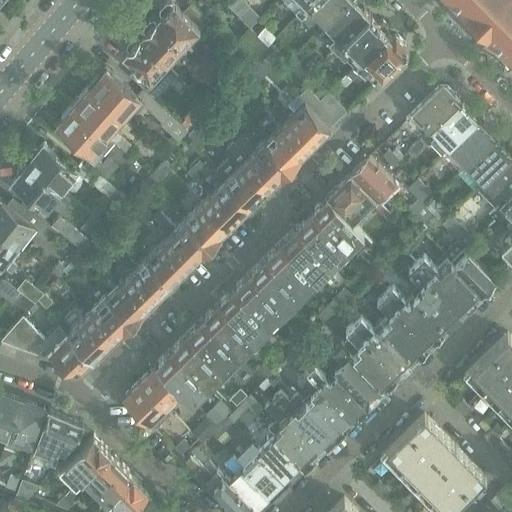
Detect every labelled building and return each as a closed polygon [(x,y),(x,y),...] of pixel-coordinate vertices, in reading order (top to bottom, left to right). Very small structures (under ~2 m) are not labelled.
[(232,0),(228,5),(233,10),(242,0),(232,0)] [(244,0),(242,0),(233,10),(239,16),(250,6),(244,0)] [(289,0),(301,12),(312,0),(289,0)] [(312,0),(301,12),(318,29),(347,0),(312,0)] [(362,0),(347,0),(318,29),(335,47),(370,13),(364,8),(364,1),(362,0)] [(511,0),(459,0),(465,6),(471,12),(486,27),(511,52),(511,0)] [(156,19),(184,46),(209,20),(191,3),(183,12),(171,1),(166,1),(159,8),(159,13),(160,14),(161,14),(156,19)] [(376,20),(370,13),(335,47),(353,65),(388,31),(388,25),(383,20),(376,20)] [(145,32),(140,37),(168,63),(184,46),(156,19),(155,18),(150,18),(143,25),(143,30),(145,32)] [(267,45),(249,27),(237,39),(255,58),(267,45)] [(326,91),(331,96),(360,68),(374,82),(382,74),(406,51),(406,43),(399,37),(396,34),(393,36),(389,31),(388,31),(353,65),(326,91)] [(144,89),(163,106),(167,102),(159,95),(169,85),(158,74),(168,63),(140,37),(138,35),(137,35),(133,35),(127,42),(126,48),(128,49),(123,55),(151,81),(144,89)] [(99,73),(88,85),(127,119),(142,101),(164,123),(172,115),(163,106),(144,89),(138,95),(106,67),(100,74),(99,73)] [(71,102),(72,103),(110,138),(127,119),(88,85),(78,97),(77,96),(71,102)] [(307,85),(298,93),(328,124),(343,109),(331,96),(326,91),(319,98),(307,85)] [(425,122),(430,127),(460,99),(454,93),(447,86),(447,85),(439,85),(439,86),(416,108),(410,114),(421,125),(425,122)] [(288,116),(313,142),(330,126),(328,124),(298,93),(288,103),(294,110),(288,116)] [(443,152),(449,146),(477,117),(467,107),(467,106),(460,99),(430,127),(438,135),(432,141),(443,152)] [(110,138),(72,103),(71,104),(60,116),(61,117),(56,124),(93,157),(100,149),(105,153),(115,142),(110,138)] [(188,126),(202,118),(197,109),(183,117),(188,126)] [(190,132),(201,143),(217,126),(206,115),(190,132)] [(288,116),(265,139),(290,165),(313,142),(288,116)] [(477,117),(449,146),(466,164),(496,135),(479,118),(478,118),(477,117)] [(511,151),(496,135),(466,164),(468,166),(459,174),(474,189),(477,187),(511,152),(511,151)] [(265,139),(249,155),(274,181),(290,165),(265,139)] [(226,177),(225,178),(251,203),(274,181),(249,155),(236,140),(227,148),(227,154),(229,157),(218,167),(226,177)] [(28,161),(64,190),(79,170),(44,141),(37,150),(33,149),(27,157),(28,161)] [(511,152),(477,187),(495,205),(511,187),(511,152)] [(350,173),(374,196),(376,198),(386,188),(389,192),(397,184),(369,154),(350,173)] [(150,177),(157,183),(173,165),(166,159),(150,177)] [(64,190),(28,161),(27,162),(22,162),(16,169),(18,173),(11,181),(47,210),(64,190)] [(91,182),(120,205),(128,196),(99,173),(91,182)] [(328,197),(350,219),(374,196),(350,173),(327,195),(328,197)] [(251,203),(225,178),(209,194),(234,220),(251,203)] [(134,196),(140,202),(155,185),(149,179),(134,196)] [(511,187),(495,205),(511,221),(511,187)] [(0,230),(20,246),(28,236),(31,239),(38,238),(43,242),(51,241),(59,232),(51,225),(13,194),(7,202),(0,196),(0,230)] [(186,217),(211,242),(234,220),(209,194),(186,217)] [(140,202),(134,196),(123,209),(129,214),(140,202)] [(313,213),(346,248),(362,232),(350,219),(328,197),(321,205),(318,205),(314,209),(314,212),(313,213)] [(411,207),(424,221),(433,213),(419,199),(411,207)] [(211,242),(186,217),(176,226),(161,210),(154,217),(161,223),(195,258),(211,242)] [(297,229),(330,263),(346,248),(313,213),(306,220),(302,220),(298,224),(298,227),(297,229)] [(51,225),(59,232),(80,250),(88,241),(58,216),(51,225)] [(473,231),(461,242),(495,277),(511,260),(511,222),(506,229),(501,224),(484,241),(473,231)] [(167,235),(147,255),(172,281),(195,258),(161,223),(158,226),(167,235)] [(281,245),(314,279),(330,263),(297,229),(290,235),(287,235),(283,239),(283,243),(281,245)] [(20,246),(0,230),(0,263),(4,267),(5,265),(13,271),(19,263),(11,257),(20,246)] [(455,261),(452,264),(480,291),(482,290),(481,290),(482,289),(482,290),(495,277),(461,242),(458,239),(445,251),(455,261)] [(267,258),(265,260),(299,294),(314,279),(281,245),(275,250),(271,250),(267,254),(267,258)] [(172,281),(147,255),(131,271),(156,296),(172,281)] [(423,255),(415,262),(461,310),(480,291),(452,264),(448,259),(437,270),(423,255)] [(64,269),(71,276),(81,265),(74,259),(64,269)] [(299,294),(265,260),(259,265),(256,265),(251,269),(252,273),(250,275),(284,309),(299,294)] [(52,271),(58,275),(66,266),(60,261),(52,271)] [(461,310),(415,262),(407,270),(422,285),(414,293),(445,325),(461,310)] [(107,294),(132,319),(156,296),(131,271),(107,294)] [(236,288),(235,290),(268,324),(284,309),(250,275),(244,281),(240,280),(236,285),(236,288)] [(18,288),(35,299),(42,289),(26,277),(18,288)] [(0,282),(0,291),(11,300),(19,290),(4,278),(0,282)] [(391,286),(384,293),(430,341),(445,325),(414,293),(405,301),(391,286)] [(219,305),(253,339),(268,324),(235,290),(228,296),(225,296),(220,300),(220,304),(219,305)] [(391,315),(383,323),(415,356),(430,341),(384,293),(376,300),(391,315)] [(107,294),(91,309),(116,335),(132,319),(107,294)] [(320,313),(325,318),(339,304),(334,299),(320,313)] [(204,319),(238,354),(253,339),(219,305),(212,311),(209,311),(205,315),(205,319),(204,319)] [(67,333),(91,358),(92,359),(116,335),(91,309),(67,333)] [(91,358),(67,333),(62,328),(47,342),(21,315),(0,338),(37,353),(43,347),(56,360),(74,367),(77,364),(81,368),(91,358)] [(352,324),(398,372),(415,356),(383,323),(374,331),(359,316),(352,324)] [(238,354),(204,319),(197,327),(193,327),(189,331),(189,334),(188,335),(222,370),(238,354)] [(350,354),(382,387),(398,372),(352,324),(344,331),(359,346),(350,354)] [(511,336),(508,332),(464,374),(481,391),(495,406),(497,404),(511,389),(511,336)] [(172,350),(207,385),(222,370),(188,335),(181,342),(178,342),(173,346),(173,349),(172,350)] [(337,371),(367,402),(382,387),(350,354),(339,343),(324,357),(337,371)] [(207,385),(172,350),(165,357),(162,357),(158,361),(158,364),(156,366),(160,369),(191,401),(207,385)] [(367,402),(337,371),(330,376),(315,360),(307,368),(353,416),(367,402)] [(139,379),(171,411),(186,398),(154,365),(139,379)] [(306,400),(337,431),(353,416),(307,368),(299,376),(315,392),(306,400)] [(171,411),(139,379),(122,395),(131,405),(135,408),(154,427),(171,411)] [(1,390),(0,389),(0,431),(9,435),(22,399),(6,393),(7,392),(1,390)] [(231,398),(237,405),(246,395),(240,389),(231,398)] [(511,389),(497,404),(495,406),(509,420),(511,422),(511,449),(510,451),(511,453),(511,451),(511,389)] [(337,431),(306,400),(298,408),(281,390),(273,397),(321,447),(337,431)] [(275,431),(305,462),(321,447),(273,397),(265,405),(283,423),(275,431)] [(455,406),(460,411),(468,403),(463,398),(455,406)] [(22,399),(9,435),(22,439),(20,445),(29,449),(44,407),(22,399)] [(229,416),(235,422),(249,407),(244,401),(229,416)] [(468,403),(460,411),(465,416),(473,409),(468,403)] [(32,451),(55,459),(59,448),(64,450),(76,435),(82,422),(48,408),(32,451)] [(400,470),(415,485),(456,444),(425,413),(381,455),(398,472),(400,470)] [(193,432),(201,440),(215,426),(207,417),(193,432)] [(484,435),(489,441),(497,433),(491,428),(484,435)] [(258,447),(259,449),(288,479),(305,462),(275,431),(258,447)] [(76,485),(84,476),(109,451),(93,433),(58,467),(76,485)] [(497,433),(489,441),(494,446),(498,442),(502,438),(497,433)] [(456,444),(415,485),(429,499),(427,501),(437,511),(449,511),(487,476),(456,444)] [(254,511),(259,508),(230,478),(199,448),(187,460),(195,468),(215,489),(237,511),(254,511)] [(245,464),(273,493),(288,479),(259,449),(245,464)] [(84,476),(107,500),(133,475),(130,471),(121,463),(113,453),(109,451),(84,476)] [(245,464),(230,478),(259,508),(273,493),(245,464)] [(128,511),(150,491),(133,475),(107,500),(100,509),(102,511),(128,511)] [(372,487),(377,492),(385,484),(380,479),(372,487)] [(21,482),(16,494),(28,498),(36,487),(21,482)] [(385,484),(377,492),(382,497),(390,490),(385,484)] [(138,508),(141,511),(159,511),(166,507),(154,494),(138,508)] [(328,511),(359,511),(344,496),(328,511)]
